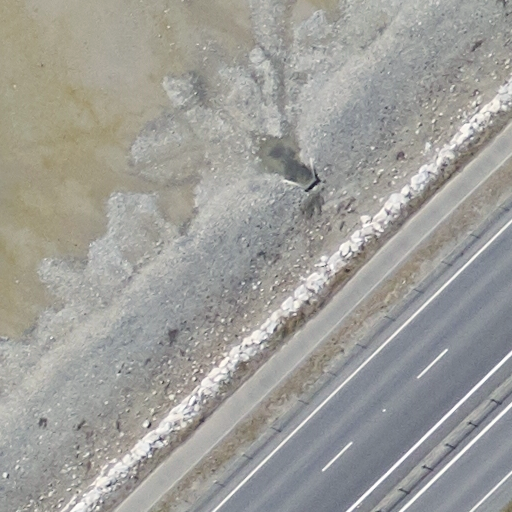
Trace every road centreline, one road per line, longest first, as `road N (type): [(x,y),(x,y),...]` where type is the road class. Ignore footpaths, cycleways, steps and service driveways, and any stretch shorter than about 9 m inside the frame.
road 1 (trunk): [(266,511),(511,278)]
road 2 (trunk): [(511,422),(417,511)]
